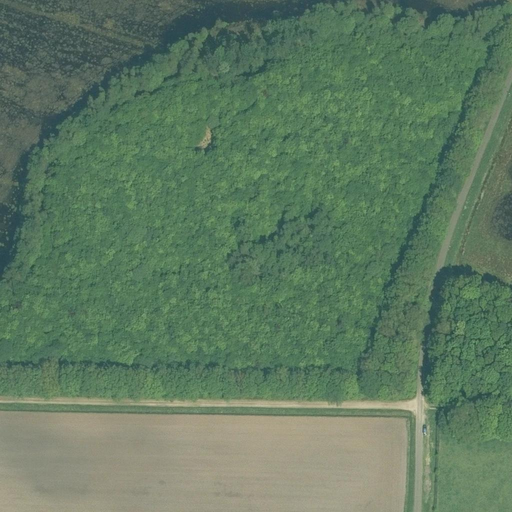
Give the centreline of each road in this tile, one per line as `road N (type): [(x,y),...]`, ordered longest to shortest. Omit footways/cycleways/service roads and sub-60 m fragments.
road 1 (track): [(511,410),(0,401)]
road 2 (unclassified): [(416,511),(422,366),(437,268),(511,75)]
